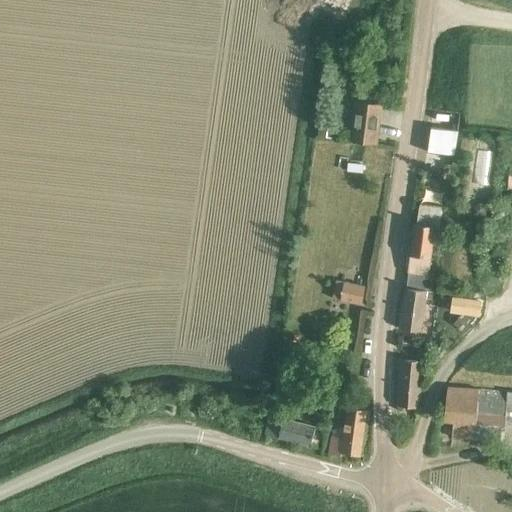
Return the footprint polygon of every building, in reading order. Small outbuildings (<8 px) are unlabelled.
[(382,107),(356,103),(352,141),(377,144),(382,107)] [(334,123),(319,121),(317,135),(332,137),(334,123)] [(453,158),(458,135),(432,130),(427,152),(453,158)] [(511,187),(511,174),(501,174),(500,187),(511,187)] [(474,208),(473,215),(485,216),(486,204),(479,204),(474,208)] [(415,227),(409,274),(429,276),(431,258),(430,258),(432,243),(437,244),(442,209),(420,206),(417,226),(415,225),(415,227)] [(407,290),(401,331),(403,331),(415,332),(422,333),(427,292),(431,293),(432,289),(433,280),(433,276),(429,276),(409,274),(407,290)] [(337,280),(333,298),(362,303),(365,286),(337,280)] [(452,297),(450,310),(479,314),(481,301),(452,297)] [(463,315),(454,325),(461,331),(469,320),(463,315)] [(418,408),(422,362),(401,360),(397,406),(418,408)] [(446,401),(443,420),(453,421),(452,438),(503,442),(505,425),(511,425),(511,391),(453,387),(447,387),(446,401)] [(328,453),(333,454),(342,456),(342,454),(357,456),(360,457),(360,454),(360,451),(367,413),(364,413),(347,410),(344,428),(339,427),(333,432),(332,438),(331,438),(328,453)] [(271,415),(266,435),(315,448),(317,440),(313,439),(315,427),(271,415)]
